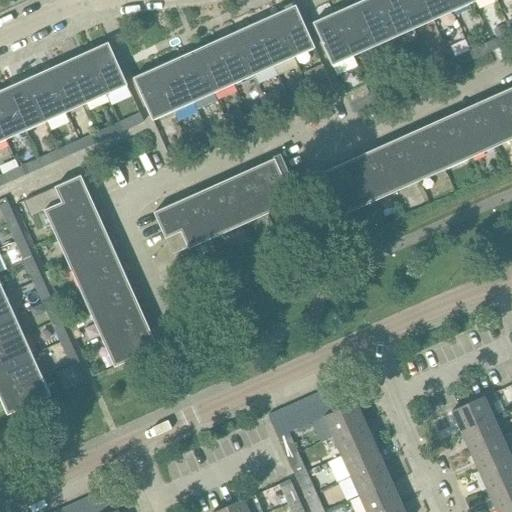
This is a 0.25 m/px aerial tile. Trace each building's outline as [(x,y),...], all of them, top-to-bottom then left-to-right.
[(373,48),(393,39),(375,0),(363,0),(354,4),(373,48)] [(375,0),(393,39),(413,29),(400,0),(375,0)] [(400,0),(413,29),(433,20),(424,0),(400,0)] [(424,0),(433,20),(454,11),(448,0),(424,0)] [(448,0),(454,11),(474,2),(472,0),(448,0)] [(334,13),(353,57),(373,48),(354,4),(334,13)] [(294,57),(315,48),(296,5),(275,14),(294,57)] [(334,13),(313,23),(337,76),(358,67),(353,57),(334,13)] [(274,66),(294,57),(275,14),(255,23),(274,66)] [(254,75),(274,66),(255,23),(235,32),(254,75)] [(503,25),(493,30),(497,39),(507,34),(503,25)] [(215,42),(234,84),(254,75),(235,32),(215,42)] [(499,48),(511,42),(511,33),(511,32),(507,34),(497,39),(495,40),(499,48)] [(214,94),(234,84),(215,42),(194,51),(214,94)] [(88,52),(107,95),(127,85),(108,43),(88,52)] [(475,59),(491,52),(487,43),(471,51),(475,59)] [(174,60),(194,103),(214,94),(194,51),(174,60)] [(459,66),(475,59),(471,51),(455,58),(459,66)] [(87,104),(107,95),(88,52),(68,61),(87,104)] [(173,112),(194,103),(174,60),(154,69),(173,112)] [(67,113),(87,104),(68,61),(48,70),(67,113)] [(435,77),(451,70),(447,61),(431,69),(435,77)] [(308,88),(312,96),(333,87),(322,64),(305,72),(311,86),(308,88)] [(154,69),(133,78),(153,121),(173,112),(154,69)] [(435,77),(431,69),(414,76),(418,84),(435,77)] [(27,79),(47,122),(67,113),(48,70),(27,79)] [(26,131),(47,122),(27,79),(7,88),(26,131)] [(394,95),(411,88),(407,79),(390,87),(394,95)] [(322,173),(321,173),(306,180),(339,253),(355,246),(342,216),(341,213),(355,208),(354,205),(364,200),(367,205),(368,204),(367,202),(380,196),(379,194),(390,189),(392,193),(394,193),(393,190),(406,184),(405,182),(416,177),(418,182),(420,181),(419,179),(432,173),(431,170),(442,165),(444,170),(446,170),(446,169),(445,167),(458,161),(457,159),(468,154),(470,159),(471,158),(472,158),(471,155),(484,149),(483,147),(494,142),(496,147),(498,146),(497,144),(510,138),(509,136),(511,134),(511,93),(509,95),(506,87),(496,91),(500,99),(483,106),(480,98),(470,103),(474,111),(457,118),(454,110),(444,114),(448,122),(431,130),(428,121),(418,126),(422,134),(405,141),(402,133),(392,137),(396,145),(380,153),(376,145),(366,149),(370,157),(354,164),(350,156),(340,161),(344,169),(324,177),(322,173)] [(378,103),(394,95),(390,87),(374,94),(378,103)] [(0,91),(0,125),(6,140),(26,131),(7,88),(0,91)] [(295,103),(312,96),(308,88),(292,95),(295,103)] [(263,96),(268,106),(272,114),(288,107),(284,99),(279,101),(275,91),(263,96)] [(354,113),(370,106),(366,97),(350,105),(354,113)] [(272,114),(268,106),(251,113),(255,122),(272,114)] [(239,107),(223,115),(227,124),(231,132),(247,125),(244,117),(239,107)] [(144,122),(140,113),(123,121),(127,129),(144,122)] [(103,140),(119,132),(116,124),(99,132),(103,140)] [(231,132),(227,124),(211,131),(215,140),(231,132)] [(103,140),(99,132),(83,139),(87,147),(103,140)] [(203,135),(187,142),(191,151),(207,143),(203,135)] [(63,158),(79,151),(76,142),(59,150),(63,158)] [(191,151),(187,142),(171,149),(175,158),(191,151)] [(63,158),(59,150),(43,157),(47,166),(63,158)] [(169,206),(154,213),(173,255),(189,248),(191,252),(175,259),(184,279),(200,271),(198,266),(190,248),(190,246),(203,240),(202,237),(213,232),(215,237),(216,237),(216,236),(215,234),(228,228),(227,226),(238,221),(241,225),(242,225),(241,222),(254,216),(253,214),(264,209),(266,214),(267,213),(268,213),(267,211),(280,205),(279,202),(290,197),(292,202),(294,201),(286,182),(285,180),(284,178),(277,164),(280,163),(276,154),(266,158),(268,161),(269,165),(253,172),(251,168),(250,165),(247,167),(240,169),(242,173),(244,177),(227,184),(225,180),(224,177),(221,178),(214,181),(216,184),(218,189),(202,196),(200,192),(198,188),(195,190),(189,193),(190,196),(192,201),(173,210),(171,205),(169,206)] [(23,176),(39,169),(35,161),(19,168),(23,176)] [(23,176),(19,168),(3,175),(6,184),(23,176)] [(290,175),(291,179),(294,189),(303,187),(299,172),(290,175)] [(81,175),(24,201),(31,217),(45,211),(45,210),(88,191),(81,175)] [(89,191),(88,191),(45,210),(45,211),(46,212),(48,211),(54,224),(56,223),(61,234),(56,236),(57,237),(104,216),(101,209),(93,213),(84,193),(89,191)] [(15,218),(8,202),(0,205),(0,206),(7,222),(15,218)] [(68,249),(73,260),(68,262),(68,263),(115,242),(112,235),(104,239),(97,223),(105,219),(104,216),(57,237),(57,238),(60,237),(65,250),(68,249)] [(23,234),(15,218),(7,222),(14,238),(23,234)] [(33,258),(26,242),(18,246),(25,262),(33,258)] [(79,288),(80,289),(127,268),(124,261),(116,265),(108,248),(116,245),(115,242),(68,263),(69,264),(71,262),(77,276),(79,275),(84,285),(79,288)] [(41,275),(33,258),(25,262),(32,278),(41,275)] [(91,300),(96,311),(91,314),(91,315),(138,294),(135,287),(127,291),(120,274),(128,271),(127,268),(80,289),(83,288),(89,302),(91,300)] [(51,298),(44,282),(36,286),(43,302),(51,298)] [(103,339),(103,340),(150,319),(147,313),(139,317),(132,300),(140,297),(138,294),(91,315),(92,315),(94,314),(100,327),(102,326),(107,337),(103,339)] [(0,321),(15,315),(6,295),(0,297),(0,321)] [(59,315),(51,298),(43,302),(47,312),(50,319),(59,315)] [(36,305),(32,307),(36,316),(47,312),(43,302),(36,305)] [(0,345),(24,335),(15,315),(0,321),(0,345)] [(114,365),(115,367),(153,350),(154,353),(163,349),(158,339),(150,343),(143,326),(151,323),(150,319),(103,340),(103,341),(106,340),(112,353),(114,352),(119,363),(114,365)] [(69,339),(62,322),(54,326),(61,342),(69,339)] [(0,369),(33,355),(24,335),(0,345),(0,369)] [(69,339),(61,342),(68,359),(77,355),(69,339)] [(0,393),(42,375),(33,355),(0,369),(0,393)] [(88,380),(80,363),(72,366),(79,384),(88,380)] [(0,396),(8,415),(51,396),(42,375),(0,393),(0,396)] [(344,407),(355,403),(345,381),(334,386),(344,407)] [(344,407),(334,386),(323,391),(333,413),(344,407)] [(322,418),(324,417),(333,413),(323,391),(312,396),(322,418)] [(312,396),(301,401),(311,422),(322,418),(312,396)] [(461,432),(493,417),(484,397),(452,411),(461,432)] [(301,401),(290,405),(300,427),(311,422),(301,401)] [(333,437),(365,422),(356,402),(355,403),(344,407),(333,413),(324,417),(333,437)] [(279,410),(289,432),(300,427),(290,405),(279,410)] [(279,410),(268,415),(278,437),(289,432),(279,410)] [(470,451),(502,437),(493,417),(461,432),(470,451)] [(365,422),(333,437),(341,457),(374,442),(365,422)] [(479,471),(511,456),(502,437),(470,451),(479,471)] [(281,444),(287,457),(298,453),(292,439),(281,444)] [(341,457),(328,463),(337,482),(350,476),(383,462),(374,442),(341,457)] [(287,457),(292,470),(303,465),(298,453),(287,457)] [(487,491),(511,479),(511,458),(511,456),(479,471),(487,491)] [(383,462),(350,476),(359,496),(391,482),(383,462)] [(305,497),(315,492),(310,479),(299,484),(305,497)] [(496,511),(511,503),(511,479),(487,491),(496,511)] [(391,482),(359,496),(366,511),(376,511),(400,501),(391,482)] [(283,491),(288,504),(299,499),(293,486),(283,491)] [(101,511),(113,511),(115,511),(105,489),(94,494),(101,511)] [(305,497),(310,509),(321,504),(315,492),(305,497)] [(101,511),(94,494),(83,499),(88,511),(101,511)] [(75,511),(88,511),(83,499),(72,504),(75,511)] [(304,511),(305,511),(299,499),(288,504),(291,511),(304,511)] [(249,511),(244,500),(216,511),(249,511)] [(405,511),(400,501),(376,511),(405,511)] [(497,511),(511,511),(511,503),(496,511),(497,511)]
